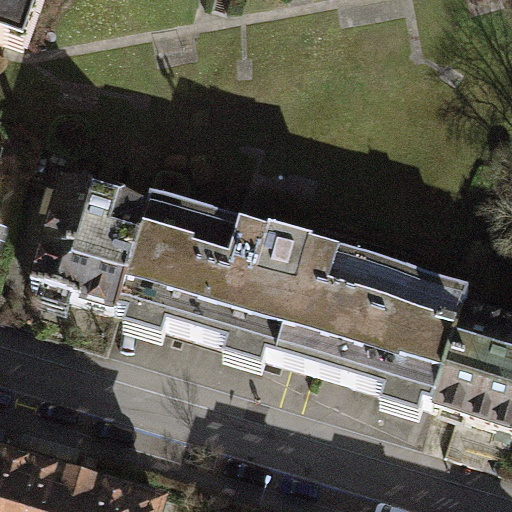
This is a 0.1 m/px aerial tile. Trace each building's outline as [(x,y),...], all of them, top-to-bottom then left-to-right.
[(60,0),(0,0),(0,56),(42,68),(60,0)] [(0,172),(0,253),(22,179),(0,172)] [(27,305),(117,331),(148,226),(58,199),(27,305)] [(117,331),(449,428),(479,326),(483,314),(151,217),(148,226),(117,331)] [(511,336),(479,326),(449,428),(511,446),(511,336)] [(0,511),(24,511),(33,485),(0,475),(0,511)] [(121,511),(33,485),(24,511),(121,511)]
